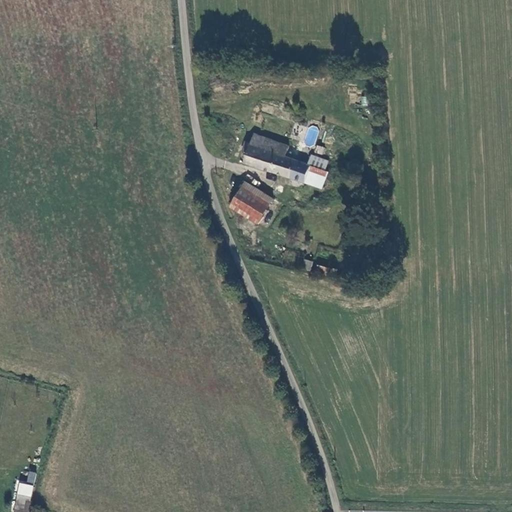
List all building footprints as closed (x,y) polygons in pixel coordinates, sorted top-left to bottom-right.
[(246,163),(290,177),(296,158),(287,154),(286,154),(279,152),(282,141),(257,132),(254,142),(249,139),(245,150),(249,153),(246,163)] [(288,143),(282,141),(279,152),(286,154),(288,143)] [(290,177),(323,188),(329,169),(326,169),(330,158),(313,152),(309,162),(296,158),(290,177)] [(271,204),(243,187),(230,208),(258,225),(271,204)] [(393,202),(374,196),(371,204),(390,211),(393,202)] [(287,226),(284,226),(282,227),(281,228),(281,232),(282,235),(285,237),(288,237),(291,234),(291,230),(290,228),(287,226)] [(326,276),(329,269),(317,264),(314,272),(326,276)] [(29,470),(26,481),(34,483),(36,472),(29,470)] [(16,511),(29,511),(30,511),(32,498),(21,494),(16,511)]
